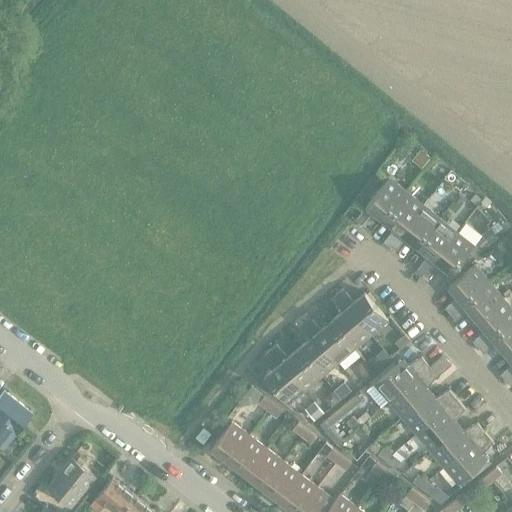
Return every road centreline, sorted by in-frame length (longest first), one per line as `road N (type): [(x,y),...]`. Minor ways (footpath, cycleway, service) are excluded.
road 1 (residential): [(511,418),(370,251)]
road 2 (tertiary): [(223,511),(84,407)]
road 3 (residential): [(0,503),(84,407)]
